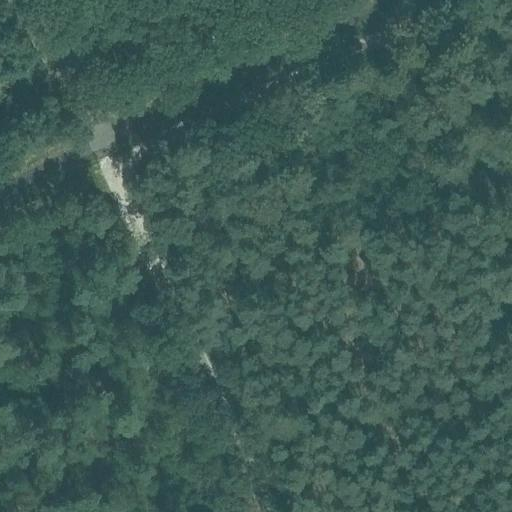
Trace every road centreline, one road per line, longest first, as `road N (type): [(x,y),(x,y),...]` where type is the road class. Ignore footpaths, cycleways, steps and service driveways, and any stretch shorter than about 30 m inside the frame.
road 1 (track): [(111,172),(480,0)]
road 2 (unclassified): [(271,511),(111,172)]
road 3 (unknown): [(118,186),(0,236)]
road 4 (track): [(0,221),(111,172)]
